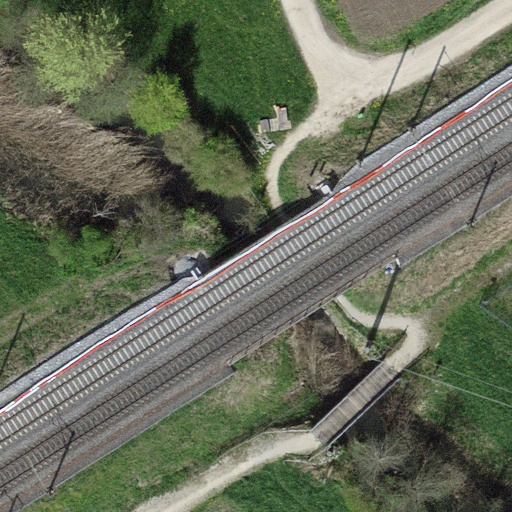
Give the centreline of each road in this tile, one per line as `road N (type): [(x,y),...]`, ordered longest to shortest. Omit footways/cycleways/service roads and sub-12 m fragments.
road 1 (track): [(348,83),(412,64),(511,2)]
road 2 (track): [(170,511),(284,443)]
